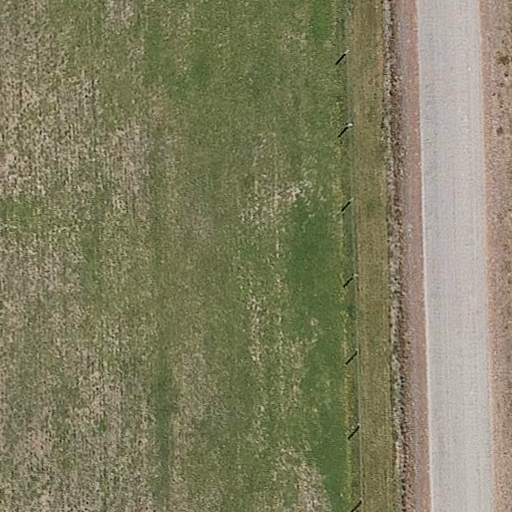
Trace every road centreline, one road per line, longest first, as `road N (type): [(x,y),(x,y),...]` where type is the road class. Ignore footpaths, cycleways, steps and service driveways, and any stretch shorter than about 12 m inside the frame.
road 1 (unknown): [(0,29),(511,14)]
road 2 (residential): [(461,511),(447,0)]
